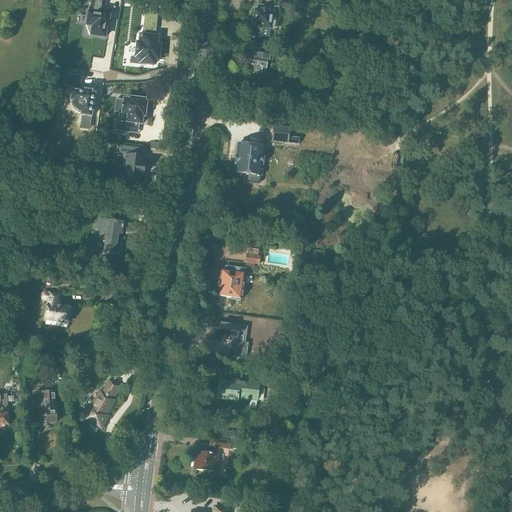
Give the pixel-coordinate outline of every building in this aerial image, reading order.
[(90,8),(87,26),(93,27),(91,36),(92,36),(105,38),(107,26),(108,26),(109,16),(108,16),(109,11),(104,11),(105,0),(91,0),(90,8)] [(282,1),(281,9),(293,11),(294,3),(282,1)] [(251,22),(251,23),(251,24),(252,24),(252,25),(253,25),(253,27),(254,27),(254,28),(255,28),(255,30),(262,31),(261,37),(269,38),(270,29),(273,29),(275,15),(278,16),(279,7),(259,5),(258,12),(255,11),(254,19),(253,20),(252,20),(252,21),(251,21),(251,22)] [(146,7),(144,25),(145,25),(156,26),(157,16),(158,16),(158,14),(146,7)] [(136,49),(136,52),(137,52),(136,58),(141,58),(140,65),(152,66),(153,65),(155,65),(155,60),(157,60),(158,60),(158,59),(159,56),(159,50),(159,47),(160,47),(160,46),(157,46),(157,38),(155,37),(144,36),(144,34),(139,34),(138,44),(137,50),(136,49)] [(249,57),(247,66),(253,67),(252,73),(266,75),(268,62),(269,62),(269,59),(285,61),(285,57),(265,54),(265,55),(263,54),(262,55),(251,53),(250,57),(249,57)] [(287,55),(285,64),(300,66),(301,58),(287,55)] [(69,75),(66,92),(72,93),(70,102),(71,102),(73,102),(73,106),(74,108),(76,111),(77,112),(80,113),(81,114),(81,115),(81,116),(91,118),(95,95),(92,94),(92,92),(85,91),(84,93),(78,92),(81,77),(69,75)] [(275,84),(273,90),(285,93),(287,87),(275,84)] [(122,105),(122,108),(123,108),(122,114),(128,115),(127,123),(142,125),(143,117),(145,117),(145,116),(146,116),(145,116),(145,112),(146,112),(146,111),(146,110),(147,102),(145,102),(145,100),(130,98),(130,100),(124,99),(123,106),(122,105)] [(115,124),(114,131),(126,133),(127,126),(115,124)] [(273,127),(271,142),(298,145),(299,139),(289,137),(290,129),(273,127)] [(238,144),(234,173),(247,175),(245,183),(258,184),(259,180),(259,176),(261,176),(261,173),(263,172),(263,170),(262,169),(265,148),(238,144)] [(118,146),(117,156),(126,157),(125,158),(123,181),(143,183),(145,160),(146,159),(144,159),(143,159),(145,150),(145,149),(118,146)] [(333,162),(331,173),(333,173),(333,175),(336,175),(338,176),(338,177),(347,178),(347,179),(350,180),(350,181),(362,183),(363,178),(372,179),(373,177),(383,179),(383,177),(385,177),(386,170),(384,170),(385,167),(379,166),(380,158),(369,157),(364,156),(364,157),(361,156),(360,160),(355,159),(355,157),(352,156),(352,157),(348,156),(347,158),(345,158),(341,158),(341,159),(338,158),(338,161),(335,161),(334,162),(333,162)] [(76,186),(73,195),(76,196),(85,199),(88,190),(79,187),(76,186)] [(99,217),(94,229),(106,235),(103,253),(115,254),(118,235),(121,235),(122,223),(108,222),(99,217)] [(247,249),(245,263),(259,265),(260,257),(256,256),(257,250),(247,249)] [(221,272),(217,296),(232,298),(231,300),(240,301),(240,299),(242,299),(245,275),(245,270),(226,267),(225,273),(221,272)] [(42,295),(42,296),(42,298),(43,300),(45,300),(48,301),(45,321),(68,324),(70,309),(59,308),(60,303),(57,302),(58,295),(46,293),(44,294),(42,295)] [(213,321),(211,338),(234,342),(237,342),(245,343),(247,327),(239,326),(239,325),(213,321)] [(233,346),(232,357),(245,359),(247,348),(242,347),(242,349),(236,348),(236,346),(233,346)] [(219,382),(217,399),(237,402),(236,407),(256,409),(255,413),(275,415),(279,386),(239,381),(233,380),(233,383),(219,382)] [(88,399),(83,408),(88,411),(83,418),(90,422),(87,426),(94,434),(96,432),(97,431),(98,430),(99,429),(99,427),(101,428),(108,416),(106,415),(115,401),(113,399),(120,387),(110,381),(102,394),(100,392),(94,403),(88,399)] [(42,393),(38,394),(39,409),(40,427),(46,427),(46,424),(48,424),(48,425),(54,425),(54,424),(56,424),(55,408),(54,408),(53,392),(42,393)] [(0,425),(9,425),(8,414),(7,395),(4,395),(0,395),(0,425)] [(220,431),(219,439),(245,442),(261,443),(286,446),(288,431),(273,430),(272,436),(262,435),(262,436),(246,434),(220,431)] [(196,453),(194,470),(215,472),(218,452),(217,452),(218,447),(231,449),(231,442),(211,440),(210,446),(212,447),(211,452),(210,454),(196,453)] [(245,502),(243,511),(273,511),(274,507),(265,506),(265,509),(260,508),(260,504),(245,502)]
